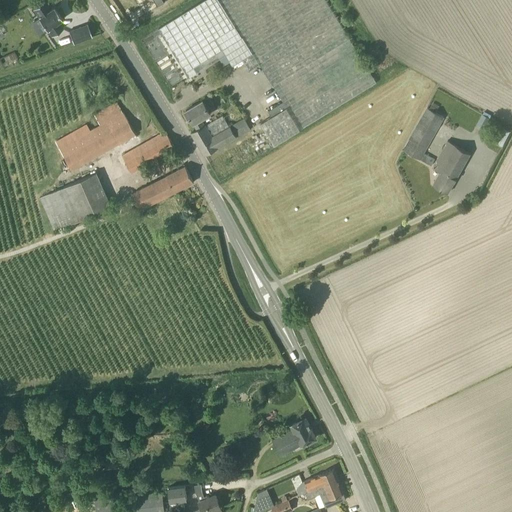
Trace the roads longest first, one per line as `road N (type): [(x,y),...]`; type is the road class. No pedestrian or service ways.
road 1 (secondary): [(262,291),(160,104),(92,0)]
road 2 (secondary): [(376,511),(290,343)]
